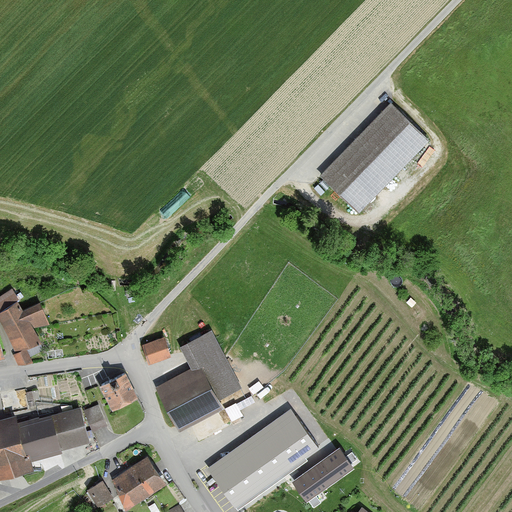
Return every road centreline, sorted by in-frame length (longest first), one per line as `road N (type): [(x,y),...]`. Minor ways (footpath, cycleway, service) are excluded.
road 1 (unclassified): [(156,423),(141,376),(124,361),(0,372)]
road 2 (unclassified): [(0,504),(156,423)]
